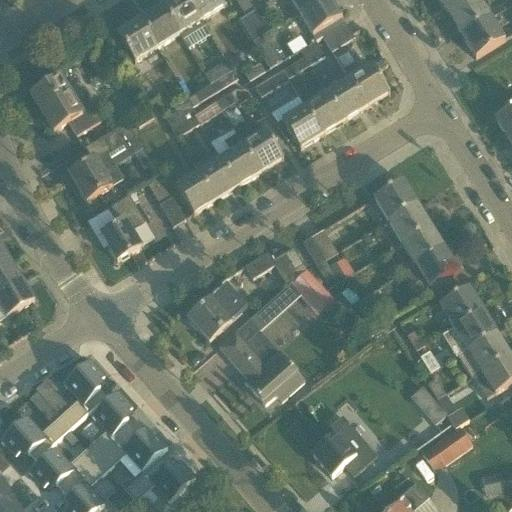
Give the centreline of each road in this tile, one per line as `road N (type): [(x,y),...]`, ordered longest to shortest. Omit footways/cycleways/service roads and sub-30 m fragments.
road 1 (residential): [(99,316),(451,108)]
road 2 (residential): [(275,511),(99,316)]
road 3 (residential): [(99,316),(23,207),(0,146)]
road 4 (residential): [(451,108),(390,0)]
road 5 (residential): [(0,386),(99,316)]
road 6 (residential): [(511,212),(451,108)]
